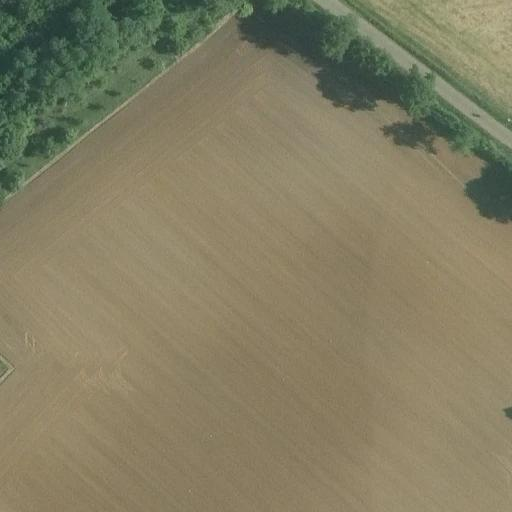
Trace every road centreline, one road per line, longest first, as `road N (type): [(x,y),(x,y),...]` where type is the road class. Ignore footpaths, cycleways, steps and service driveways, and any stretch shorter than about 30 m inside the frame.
road 1 (unclassified): [(511,141),(315,0)]
road 2 (unclassified): [(120,0),(0,63)]
